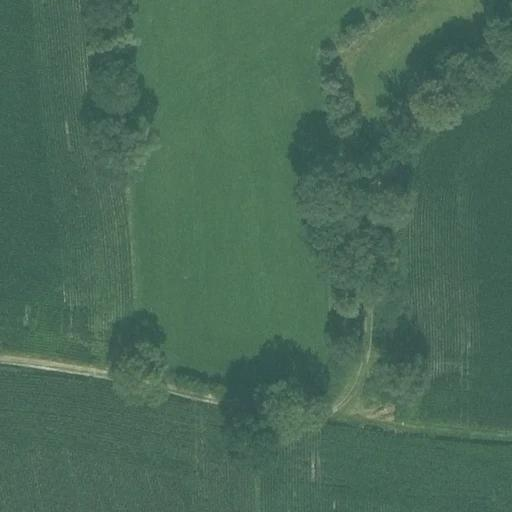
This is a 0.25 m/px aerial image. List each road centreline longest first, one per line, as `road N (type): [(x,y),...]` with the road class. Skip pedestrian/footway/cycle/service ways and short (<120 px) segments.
road 1 (track): [(336,402),(303,414),(0,360)]
road 2 (track): [(336,402),(390,430),(511,445)]
